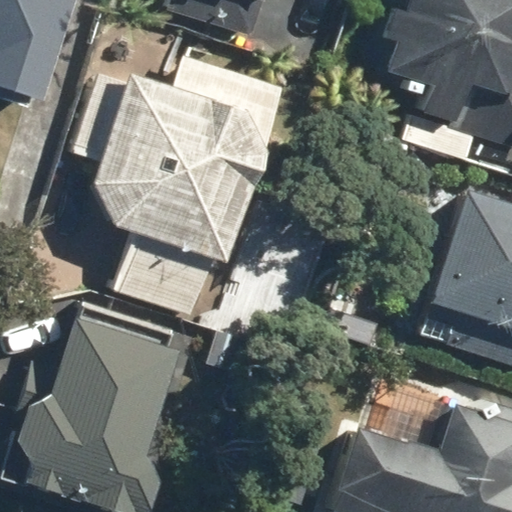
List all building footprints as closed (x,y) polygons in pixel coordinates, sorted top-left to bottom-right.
[(0,0),(0,89),(36,101),(65,0),(0,0)] [(405,110),(511,142),(511,0),(392,0),(373,66),(414,79),(405,110)] [(109,291),(194,319),(271,85),(173,53),(163,83),(125,71),(122,82),(91,72),(66,149),(96,159),(88,182),(110,225),(128,231),(109,291)] [(418,299),(511,328),(511,204),(453,186),(418,299)] [(17,483),(113,511),(144,511),(157,472),(146,452),(178,351),(72,319),(49,392),(28,403),(15,443),(24,460),(17,483)] [(511,511),(511,407),(483,399),(470,410),(441,401),(426,446),(341,419),(314,505),(334,511),(511,511)]
